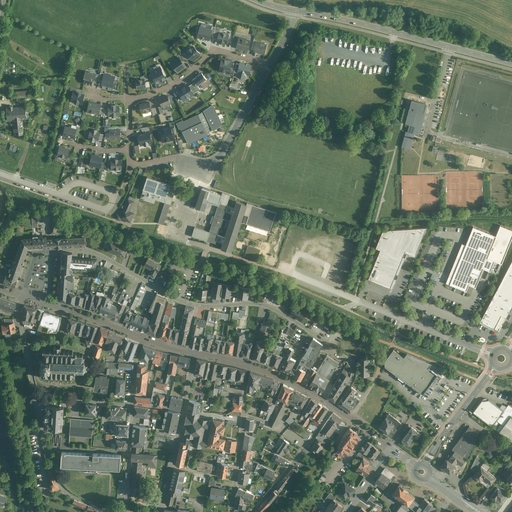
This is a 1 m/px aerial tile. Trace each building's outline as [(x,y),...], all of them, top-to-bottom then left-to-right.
[(212,26),(201,23),(200,27),(197,37),(209,40),(210,35),(211,30),(212,26)] [(229,35),(219,32),(217,41),(220,42),(220,43),(223,43),(226,43),(228,39),(228,38),(229,37),(228,36),(229,35)] [(241,40),(238,39),(236,47),(248,50),(250,41),(246,40),(245,40),(243,39),(242,39),(241,40)] [(267,45),(256,42),(253,51),(264,54),(267,45)] [(193,46),(191,49),(190,48),(188,50),(188,51),(186,53),(192,60),(200,53),(193,46)] [(178,58),(171,63),(177,72),(178,72),(179,72),(180,71),(181,70),(183,68),(184,68),(185,67),(185,66),(184,64),(183,64),(182,62),(179,58),(178,58)] [(225,59),(223,58),(221,59),(221,62),(220,68),(221,68),(220,71),(228,73),(229,73),(230,67),(232,61),(225,60),(225,59)] [(251,66),(240,63),(237,73),(237,76),(245,78),(246,75),(249,75),(251,66)] [(160,67),(150,72),(155,82),(156,84),(166,79),(160,67)] [(96,74),(85,71),(83,80),(84,81),(84,83),(92,85),(93,82),(93,80),(94,80),(96,74)] [(210,84),(202,73),(192,80),(194,82),(197,86),(200,84),(204,89),(210,84)] [(104,74),(102,81),(101,87),(103,87),(102,88),(105,88),(108,89),(111,90),(111,89),(112,89),(114,82),(114,81),(115,77),(104,74)] [(144,79),(136,81),(137,89),(146,88),(144,79)] [(197,86),(194,82),(191,84),(197,91),(200,89),(197,86)] [(188,84),(178,91),(183,100),(187,98),(188,98),(190,97),(190,96),(193,94),(193,93),(189,86),(188,84)] [(197,91),(191,84),(189,86),(193,93),(197,91)] [(81,93),(77,92),(77,93),(73,92),(71,101),(75,101),(74,102),(78,103),(78,102),(82,103),(84,94),(81,94),(81,93)] [(167,95),(159,99),(162,107),(170,103),(167,95)] [(426,104),(411,100),(409,109),(405,124),(409,125),(407,132),(414,134),(417,135),(419,127),(417,127),(421,112),(423,113),(426,104)] [(89,101),(87,111),(98,114),(100,104),(89,101)] [(149,102),(140,105),(140,107),(139,108),(140,111),(141,110),(142,113),(151,111),(149,102)] [(179,128),(187,144),(207,135),(206,133),(223,125),(213,104),(198,114),(182,121),(181,120),(175,123),(178,129),(179,128)] [(115,105),(112,106),(112,107),(108,107),(109,116),(112,115),(112,116),(116,116),(116,115),(119,115),(119,106),(115,106),(115,105)] [(13,106),(6,107),(8,121),(13,120),(14,120),(13,108),(13,106)] [(25,107),(13,108),(14,120),(19,119),(26,119),(25,107)] [(19,124),(19,119),(14,120),(13,120),(14,135),(23,134),(22,124),(19,124)] [(76,129),(71,128),(70,126),(63,131),(64,133),(63,135),(74,138),(75,135),(76,129)] [(170,127),(164,128),(165,129),(160,130),(162,139),(161,139),(162,142),(168,141),(167,141),(173,140),(172,135),(170,127)] [(92,129),(92,131),(90,131),(88,137),(90,138),(90,141),(94,142),(95,139),(98,140),(100,133),(96,132),(97,130),(92,129)] [(120,130),(109,130),(110,138),(120,138),(120,130)] [(414,134),(407,132),(406,131),(402,147),(403,142),(411,144),(414,134)] [(146,134),(139,135),(139,137),(138,137),(138,139),(139,141),(139,142),(140,142),(140,144),(144,144),(144,146),(148,145),(148,143),(151,142),(149,133),(146,134)] [(69,149),(60,147),(58,155),(67,158),(67,157),(68,156),(69,154),(68,153),(69,149)] [(445,162),(449,152),(439,149),(436,159),(445,162)] [(99,157),(95,156),(95,155),(93,155),(92,156),(92,155),(90,165),(100,167),(101,162),(102,158),(101,157),(100,157),(99,157)] [(121,160),(118,160),(118,159),(114,159),(114,160),(111,160),(111,169),(121,169),(121,160)] [(140,169),(119,216),(121,216),(128,199),(140,173),(141,173),(142,170),(140,169)] [(170,185),(147,177),(143,190),(166,197),(170,185)] [(170,185),(166,197),(143,190),(140,199),(142,199),(144,200),(154,203),(155,200),(165,203),(158,223),(163,225),(170,204),(176,187),(170,185)] [(210,191),(202,189),(196,207),(196,208),(197,208),(198,208),(204,210),(207,202),(210,191)] [(246,205),(236,201),(234,208),(226,205),(229,195),(222,193),(221,195),(210,191),(207,202),(218,205),(214,217),(212,217),(211,222),(212,223),(209,232),(194,227),(192,236),(205,240),(207,241),(209,242),(215,243),(215,244),(222,246),(221,249),(231,252),(243,214),(246,205)] [(128,199),(121,216),(119,216),(117,215),(116,218),(115,218),(120,220),(121,220),(122,220),(123,221),(124,221),(125,221),(125,220),(130,222),(133,213),(129,211),(133,202),(128,199)] [(276,213),(247,203),(246,205),(243,214),(248,216),(246,224),(270,231),(276,213)] [(53,217),(49,234),(56,234),(58,219),(53,217)] [(64,220),(58,219),(56,234),(61,233),(64,220)] [(471,226),(464,244),(460,243),(444,282),(465,290),(467,284),(475,287),(483,269),(490,271),(495,260),(501,263),(511,235),(511,230),(498,224),(493,235),(471,226)] [(426,227),(383,231),(376,248),(378,249),(380,250),(378,254),(368,279),(390,288),(405,250),(407,251),(415,254),(417,250),(426,227)] [(44,237),(33,238),(33,239),(34,248),(43,247),(43,248),(45,248),(47,248),(46,240),(46,237),(44,237)] [(85,237),(70,238),(71,247),(85,246),(85,237)] [(62,238),(54,239),(55,248),(63,247),(62,238)] [(70,238),(62,238),(63,247),(71,247),(70,238)] [(21,239),(11,268),(20,271),(22,264),(23,264),(23,262),(28,248),(34,248),(33,239),(21,239)] [(46,240),(47,248),(47,249),(55,248),(54,239),(46,240)] [(126,248),(110,242),(107,251),(124,256),(125,253),(127,248),(126,248)] [(133,248),(127,246),(126,248),(127,248),(125,253),(131,255),(133,248)] [(260,250),(248,246),(245,255),(257,259),(260,250)] [(73,253),(62,252),(61,272),(74,273),(74,270),(89,272),(89,270),(97,270),(97,260),(73,258),(73,253)] [(161,266),(148,259),(144,265),(151,270),(149,274),(154,277),(155,275),(158,270),(161,266)] [(511,260),(482,317),(483,317),(480,321),(494,328),(501,315),(506,318),(511,309),(511,310),(511,306),(511,260)] [(20,271),(11,268),(8,276),(6,275),(3,283),(15,287),(17,279),(20,271)] [(161,272),(160,272),(158,277),(157,277),(167,281),(170,275),(161,272)] [(73,279),(60,278),(58,300),(67,302),(67,299),(68,299),(69,292),(70,288),(74,289),(74,279),(73,279)] [(232,286),(214,283),(211,297),(220,299),(221,296),(230,298),(232,286)] [(249,291),(239,288),(236,297),(246,300),(249,291)] [(78,290),(77,294),(75,305),(82,307),(85,297),(82,296),(82,294),(83,290),(78,289),(78,290)] [(97,292),(91,290),(91,291),(90,293),(89,300),(86,308),(98,312),(104,296),(104,292),(102,291),(102,293),(97,291),(97,292)] [(202,290),(199,290),(198,299),(205,300),(206,290),(202,290)] [(87,294),(85,294),(85,297),(82,307),(86,308),(89,300),(90,293),(91,291),(88,291),(87,294)] [(73,293),(69,292),(68,299),(67,299),(67,302),(75,305),(77,294),(73,293)] [(167,298),(156,293),(154,299),(165,304),(167,298)] [(111,296),(104,294),(104,296),(98,312),(99,313),(99,312),(103,314),(107,303),(109,299),(111,296)] [(16,303),(1,298),(1,297),(0,296),(0,306),(13,311),(16,303)] [(135,298),(130,308),(134,310),(136,305),(139,300),(135,298)] [(165,304),(154,299),(150,308),(155,309),(153,314),(151,321),(159,324),(165,304)] [(125,305),(118,321),(122,323),(127,311),(129,307),(127,306),(129,302),(127,301),(125,305)] [(116,306),(112,304),(112,305),(108,316),(112,318),(120,303),(118,302),(116,306)] [(168,302),(163,321),(164,321),(162,325),(158,337),(164,339),(168,327),(167,327),(168,324),(169,322),(168,322),(169,320),(170,316),(172,307),(172,303),(168,302)] [(112,305),(107,303),(103,314),(108,316),(112,305)] [(120,303),(112,318),(116,320),(118,321),(125,305),(120,303)] [(33,307),(25,305),(24,305),(22,320),(28,321),(34,322),(38,308),(35,307),(35,306),(33,306),(33,307)] [(194,308),(186,306),(183,316),(192,318),(194,308)] [(44,310),(38,308),(34,322),(33,324),(36,325),(38,318),(41,319),(44,311),(44,310)] [(305,315),(294,308),(290,314),(301,321),(305,315)] [(62,316),(44,311),(41,319),(38,330),(39,330),(38,334),(47,332),(47,331),(57,332),(58,329),(59,330),(61,319),(62,316)] [(133,314),(127,311),(122,323),(128,325),(132,317),(133,314)] [(267,322),(263,321),(259,336),(267,339),(269,333),(272,325),(273,323),(275,317),(276,315),(270,313),(267,322)] [(192,318),(183,316),(181,326),(180,330),(178,344),(185,346),(192,318)] [(207,321),(204,335),(205,335),(203,349),(210,351),(212,345),(213,337),(216,319),(211,318),(211,317),(208,316),(207,321)] [(132,317),(128,325),(145,332),(148,324),(132,317)] [(78,321),(68,318),(64,331),(75,334),(78,321)] [(207,321),(195,318),(194,325),(192,334),(189,346),(202,349),(203,349),(205,335),(204,335),(207,321)] [(86,323),(78,321),(75,334),(83,335),(86,323)] [(159,324),(151,321),(150,324),(148,324),(145,332),(155,336),(159,324)] [(5,325),(2,325),(4,333),(9,332),(10,334),(12,333),(12,332),(15,331),(14,323),(5,325)] [(93,325),(86,323),(83,335),(86,336),(84,343),(90,345),(92,342),(88,340),(93,325)] [(93,325),(88,340),(92,342),(97,327),(93,325)] [(173,328),(170,341),(177,343),(180,330),(174,329),(175,326),(174,326),(173,328)] [(169,327),(168,327),(164,339),(170,341),(173,328),(169,327)] [(294,330),(288,327),(285,334),(291,337),(294,330)] [(100,328),(95,343),(104,346),(105,341),(103,340),(104,338),(106,339),(109,331),(100,328)] [(241,333),(236,332),(235,342),(233,355),(240,356),(241,351),(241,350),(242,342),(243,342),(243,339),(245,330),(241,329),(241,333)] [(125,338),(109,331),(106,339),(105,342),(109,344),(107,350),(115,353),(118,344),(122,345),(125,338)] [(222,337),(216,336),(214,345),(212,345),(210,351),(219,352),(221,340),(222,337)] [(132,340),(125,338),(122,345),(120,349),(122,349),(123,350),(120,356),(125,358),(132,341),(132,340)] [(306,358),(303,357),(297,367),(305,371),(307,368),(307,367),(307,366),(309,368),(323,344),(313,338),(309,345),(312,347),(306,358)] [(266,342),(256,340),(255,344),(251,359),(260,361),(263,350),(266,342)] [(289,342),(286,341),(285,343),(278,340),(275,348),(273,353),(269,365),(277,368),(289,342)] [(132,341),(125,358),(132,360),(138,343),(132,341)] [(235,342),(226,341),(226,343),(224,354),(233,355),(235,342)] [(250,345),(242,344),(241,351),(240,356),(248,358),(252,344),(250,343),(250,345)] [(57,346),(55,346),(55,345),(55,346),(54,346),(54,347),(55,347),(54,349),(54,351),(51,351),(51,350),(50,350),(50,351),(44,351),(43,350),(42,350),(43,351),(43,357),(42,357),(42,358),(41,359),(40,359),(40,360),(41,360),(41,363),(41,367),(39,367),(39,368),(41,368),(41,369),(41,371),(42,371),(42,376),(41,377),(42,378),(43,377),(49,377),(49,379),(50,377),(53,377),(53,379),(54,379),(56,379),(58,379),(59,379),(59,378),(63,378),(62,379),(63,379),(63,378),(67,378),(67,379),(68,380),(68,378),(71,378),(71,380),(72,379),(71,378),(74,376),(75,377),(75,376),(74,375),(74,372),(75,372),(76,370),(78,370),(78,372),(79,372),(79,371),(83,371),(83,372),(84,372),(84,370),(86,368),(87,369),(88,368),(86,367),(87,365),(88,364),(88,363),(86,364),(84,361),(85,360),(84,360),(84,358),(86,358),(85,357),(84,357),(83,356),(83,354),(82,354),(82,355),(80,355),(80,354),(79,354),(79,355),(76,355),(77,354),(76,353),(75,353),(74,354),(73,353),(73,351),(72,352),(69,352),(69,351),(68,351),(68,352),(65,352),(65,350),(64,350),(64,352),(60,352),(60,350),(61,350),(61,349),(60,349),(61,347),(61,346),(60,346),(60,347),(57,346)] [(156,349),(143,345),(139,358),(148,362),(148,361),(149,357),(154,358),(152,362),(153,362),(157,350),(157,349),(157,350),(157,349),(156,349)] [(266,351),(263,350),(260,361),(269,364),(273,353),(275,348),(268,345),(266,351)] [(102,348),(95,346),(92,356),(99,359),(102,348)] [(294,350),(289,348),(284,359),(279,369),(289,374),(289,373),(292,367),(295,361),(290,358),(294,350)] [(157,350),(153,362),(159,364),(163,351),(157,350)] [(431,364),(407,354),(404,358),(403,358),(403,357),(402,357),(398,354),(397,353),(393,351),(393,350),(393,351),(390,355),(390,354),(389,355),(390,355),(388,358),(387,358),(385,361),(385,362),(385,366),(385,367),(387,368),(386,368),(387,369),(392,372),(397,376),(402,379),(402,380),(407,383),(412,387),(417,390),(417,391),(422,394),(422,395),(423,394),(426,390),(428,387),(430,385),(430,384),(433,380),(436,375),(437,375),(436,374),(432,371),(431,371),(428,368),(431,364)] [(171,354),(163,351),(159,364),(162,365),(163,361),(169,363),(171,354)] [(179,355),(171,354),(169,363),(170,363),(168,372),(170,373),(176,374),(177,367),(177,364),(179,355)] [(190,358),(179,355),(177,364),(177,367),(180,367),(181,365),(188,366),(190,358)] [(327,355),(317,371),(313,378),(309,386),(321,393),(328,381),(337,365),(339,363),(327,355)] [(357,367),(358,369),(358,376),(369,376),(369,358),(358,358),(358,366),(357,367)] [(206,360),(197,359),(194,373),(203,375),(206,360)] [(219,363),(211,362),(207,377),(215,379),(217,370),(219,363)] [(228,366),(219,363),(217,370),(221,371),(220,376),(225,377),(228,366)] [(349,365),(347,363),(343,370),(351,372),(351,371),(351,369),(350,367),(349,365)] [(145,365),(138,364),(136,380),(147,382),(148,376),(149,371),(145,370),(145,365)] [(238,368),(228,366),(225,377),(225,379),(235,381),(238,368)] [(305,371),(297,367),(297,369),(293,376),(300,380),(305,371)] [(246,370),(238,368),(235,381),(241,381),(244,382),(246,370)] [(317,371),(311,368),(307,375),(313,378),(317,371)] [(261,375),(250,371),(247,385),(247,391),(251,392),(252,387),(257,389),(259,383),(261,375)] [(341,373),(327,397),(334,402),(350,378),(341,373)] [(106,376),(100,375),(100,376),(96,376),(94,388),(107,390),(109,378),(106,377),(106,376)] [(273,379),(261,375),(259,383),(259,384),(267,387),(267,386),(270,387),(269,389),(273,379)] [(313,378),(307,375),(303,382),(309,386),(313,378)] [(126,379),(117,378),(115,393),(120,394),(119,396),(124,396),(126,379)] [(280,383),(273,379),(269,389),(268,392),(269,392),(275,395),(278,390),(277,389),(280,383)] [(147,382),(136,380),(134,393),(146,394),(147,382)] [(163,383),(155,382),(154,386),(154,387),(153,391),(152,395),(152,396),(151,399),(151,400),(150,405),(150,406),(162,407),(162,406),(162,403),(163,403),(163,402),(164,398),(165,394),(165,393),(166,389),(167,384),(165,383),(163,383)] [(293,389),(283,384),(282,387),(278,397),(278,398),(277,400),(281,402),(280,404),(284,406),(288,400),(293,389)] [(356,391),(351,387),(344,395),(348,398),(350,394),(352,396),(353,396),(356,391)] [(301,393),(293,389),(288,400),(290,401),(289,402),(295,405),(301,393)] [(308,397),(301,393),(295,405),(294,407),(297,409),(298,406),(302,408),(308,397)] [(350,394),(348,398),(344,395),(341,399),(338,404),(350,413),(360,400),(356,397),(355,398),(353,396),(352,396),(350,394)] [(151,399),(135,397),(134,404),(150,406),(150,405),(151,400),(151,399)] [(183,399),(171,397),(170,401),(169,400),(168,404),(169,405),(169,407),(180,410),(183,399)] [(312,398),(301,413),(306,416),(309,411),(311,412),(318,403),(312,398)] [(494,404),(490,401),(490,400),(489,400),(488,399),(488,400),(482,401),(482,400),(481,401),(480,402),(477,406),(476,407),(477,407),(473,412),(473,413),(477,416),(478,417),(478,416),(482,419),(482,420),(483,420),(486,423),(487,424),(487,423),(491,427),(492,427),(497,420),(504,411),(503,411),(499,408),(499,407),(498,407),(494,404),(494,403),(494,404)] [(200,403),(189,400),(187,411),(188,411),(193,412),(198,412),(200,403)] [(275,405),(265,401),(261,409),(265,410),(264,414),(267,416),(269,412),(271,413),(275,405)] [(242,402),(232,402),(232,411),(241,411),(242,402)] [(311,412),(309,417),(311,418),(313,416),(315,417),(323,406),(318,403),(311,412)] [(96,405),(86,404),(85,413),(95,414),(96,405)] [(279,405),(269,426),(273,428),(284,406),(280,404),(279,405)] [(315,417),(314,418),(319,422),(328,409),(323,405),(323,406),(315,417)] [(511,407),(511,408),(509,406),(509,405),(508,405),(508,406),(504,411),(503,411),(504,411),(497,420),(497,421),(503,425),(499,432),(499,431),(498,432),(499,432),(498,432),(499,432),(498,432),(499,433),(499,432),(502,435),(503,436),(503,435),(506,438),(507,439),(510,441),(511,442),(511,407)] [(63,407),(46,406),(45,412),(44,412),(44,420),(45,420),(44,428),(62,429),(63,407)] [(120,407),(107,406),(106,418),(125,420),(126,410),(120,409),(120,407)] [(148,409),(134,406),(133,416),(147,418),(148,409)] [(180,412),(166,411),(162,429),(172,432),(173,430),(176,431),(180,412)] [(208,420),(199,418),(198,418),(200,412),(198,412),(193,412),(188,411),(188,412),(190,412),(189,417),(186,416),(184,425),(186,425),(186,426),(184,435),(185,435),(185,436),(187,436),(185,443),(187,444),(186,447),(187,447),(190,448),(190,445),(193,445),(202,448),(202,446),(206,447),(207,445),(223,449),(225,439),(219,437),(219,434),(223,434),(225,426),(221,425),(222,421),(213,418),(211,423),(208,422),(208,421),(208,420)] [(333,413),(321,430),(324,432),(329,436),(330,435),(332,432),(341,419),(342,419),(333,412),(333,413)] [(397,420),(389,414),(386,418),(385,418),(382,422),(383,423),(379,428),(384,431),(383,433),(390,439),(401,424),(397,421),(397,420)] [(294,420),(289,416),(285,421),(290,425),(294,420)] [(72,417),(70,435),(91,437),(93,419),(80,418),(72,417)] [(319,422),(314,418),(312,421),(308,427),(314,430),(319,422)] [(254,420),(246,419),(245,429),(253,431),(254,420)] [(128,426),(117,425),(117,435),(127,435),(128,426)] [(147,428),(133,425),(132,445),(139,446),(144,447),(144,443),(146,443),(147,428)] [(421,434),(408,425),(404,431),(407,433),(401,441),(408,446),(414,436),(417,438),(421,434)] [(469,426),(452,450),(454,452),(455,451),(466,460),(467,460),(479,433),(469,426)] [(349,428),(343,437),(337,446),(338,447),(336,450),(341,454),(342,453),(345,456),(351,448),(352,448),(354,445),(360,437),(356,434),(357,434),(349,428)] [(321,430),(315,437),(317,439),(317,438),(322,442),(326,436),(323,434),(324,432),(321,430)] [(251,436),(244,434),(243,448),(250,450),(255,437),(251,436)] [(236,440),(227,439),(225,450),(226,450),(229,450),(229,451),(234,452),(236,440)] [(126,441),(115,440),(115,444),(116,444),(116,449),(125,450),(126,441)] [(284,440),(280,446),(279,445),(276,449),(277,450),(276,451),(281,455),(284,452),(285,453),(289,448),(287,447),(289,443),(284,440)] [(320,444),(315,441),(311,447),(316,450),(320,453),(324,447),(320,444)] [(372,446),(366,441),(363,446),(362,445),(359,449),(366,455),(372,446)] [(185,443),(180,442),(175,464),(181,465),(180,466),(185,468),(186,466),(183,465),(187,447),(186,447),(187,444),(185,443)] [(157,455),(139,454),(139,446),(133,445),(133,446),(133,453),(132,453),(131,460),(133,460),(131,486),(140,487),(142,461),(147,461),(147,465),(156,466),(156,459),(157,456),(156,456),(157,455)] [(380,452),(373,446),(367,454),(374,459),(380,452)] [(250,450),(243,448),(241,458),(247,460),(250,461),(251,455),(252,451),(250,450)] [(466,460),(455,451),(454,452),(450,458),(448,461),(455,466),(457,463),(461,466),(466,460)] [(121,455),(62,452),(61,466),(120,469),(121,455)] [(226,454),(219,453),(217,460),(221,461),(221,457),(225,457),(226,454)] [(285,460),(277,455),(274,461),(282,465),(285,460)] [(492,468),(476,457),(470,469),(476,473),(481,467),(488,472),(492,468)] [(247,460),(241,458),(239,466),(251,470),(252,466),(246,464),(247,460)] [(369,462),(363,458),(356,469),(366,476),(371,468),(371,466),(368,464),(369,462)] [(212,463),(200,460),(198,461),(197,468),(197,469),(204,471),(204,472),(205,473),(206,473),(207,473),(207,472),(210,472),(211,471),(213,465),(212,463)] [(448,461),(446,460),(440,469),(444,472),(445,470),(450,474),(455,466),(448,461)] [(228,464),(217,462),(216,466),(218,467),(221,467),(220,470),(226,471),(228,464)] [(288,474),(283,479),(286,481),(290,476),(296,468),(294,466),(288,474)] [(456,466),(451,473),(454,474),(451,477),(455,479),(460,472),(462,474),(464,471),(456,466)] [(488,472),(481,467),(476,473),(473,477),(488,488),(496,478),(488,472)] [(185,471),(174,468),(169,489),(178,491),(180,491),(185,471)] [(275,472),(267,468),(266,470),(264,476),(271,479),(275,472)] [(385,468),(379,477),(375,482),(379,484),(380,483),(385,487),(390,479),(393,475),(393,474),(385,468)] [(245,471),(243,471),(242,472),(239,472),(238,482),(247,483),(248,477),(249,473),(245,473),(245,471)] [(52,472),(49,474),(52,484),(51,485),(50,485),(50,486),(50,487),(50,488),(51,489),(52,489),(53,489),(54,489),(57,491),(59,490),(58,487),(56,484),(54,479),(55,479),(52,472)] [(283,479),(278,485),(276,488),(279,491),(286,481),(283,479)] [(344,484),(337,494),(345,499),(348,495),(349,496),(354,489),(346,484),(345,483),(344,484)] [(414,496),(407,491),(407,490),(406,489),(403,487),(399,484),(392,494),(403,503),(396,511),(426,511),(427,511),(433,504),(424,498),(420,504),(417,502),(418,501),(417,500),(416,500),(415,501),(413,499),(414,496)] [(225,489),(211,487),(210,497),(223,499),(225,489)] [(246,491),(238,488),(235,496),(236,497),(243,500),(246,491)] [(506,495),(497,488),(490,498),(495,501),(495,502),(497,504),(498,504),(499,504),(506,495)] [(178,491),(169,489),(166,503),(172,505),(174,495),(177,496),(178,491)] [(254,495),(246,491),(243,500),(244,500),(250,503),(254,495)] [(273,491),(266,500),(269,503),(277,494),(273,491)] [(378,500),(371,495),(366,501),(374,506),(378,509),(382,503),(378,500)] [(243,500),(236,497),(234,508),(245,509),(246,505),(243,504),(244,500),(243,500)] [(334,500),(333,499),(328,505),(325,509),(328,511),(337,511),(338,511),(339,511),(342,507),(342,506),(334,500)] [(266,500),(258,508),(261,511),(262,511),(269,503),(266,500)]
